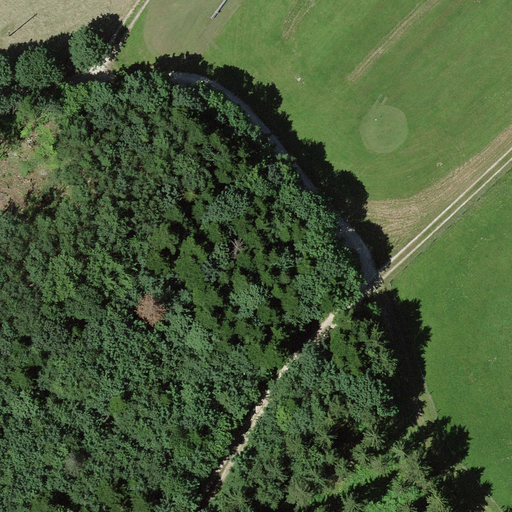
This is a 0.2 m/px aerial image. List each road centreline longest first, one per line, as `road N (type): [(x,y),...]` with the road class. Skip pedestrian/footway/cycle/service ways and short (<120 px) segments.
road 1 (track): [(201,511),(300,353),(374,281),(342,223),(238,101),(212,86),(152,77),(0,95)]
road 2 (track): [(496,511),(443,451),(374,281),(511,153)]
